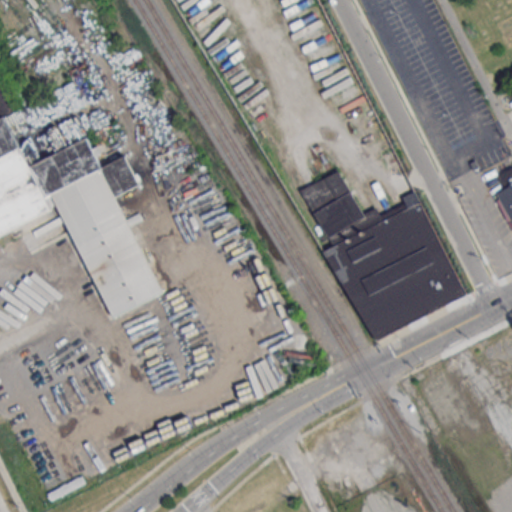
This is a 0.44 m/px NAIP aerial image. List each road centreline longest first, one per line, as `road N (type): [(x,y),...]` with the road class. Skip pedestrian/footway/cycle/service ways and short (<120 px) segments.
road 1 (residential): [(493,306),(335,0)]
road 2 (tertiary): [(277,420),(511,296)]
road 3 (tertiary): [(277,420),(203,460),(134,511)]
road 4 (tertiary): [(183,511),(268,438),(277,420)]
